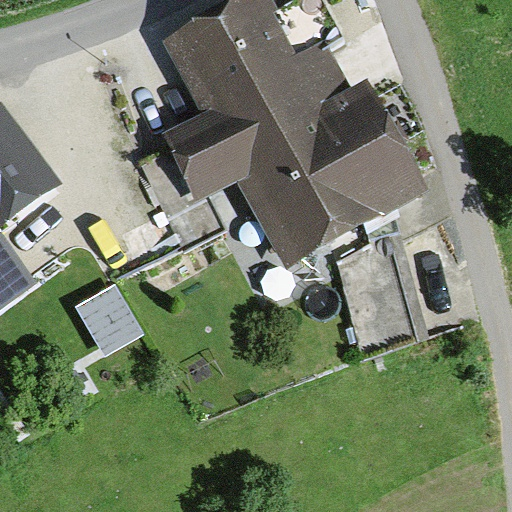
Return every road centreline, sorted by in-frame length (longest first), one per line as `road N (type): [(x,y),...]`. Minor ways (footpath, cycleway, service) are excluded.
road 1 (track): [(511,438),(488,285),(406,0)]
road 2 (unclassified): [(0,65),(83,45),(183,0)]
